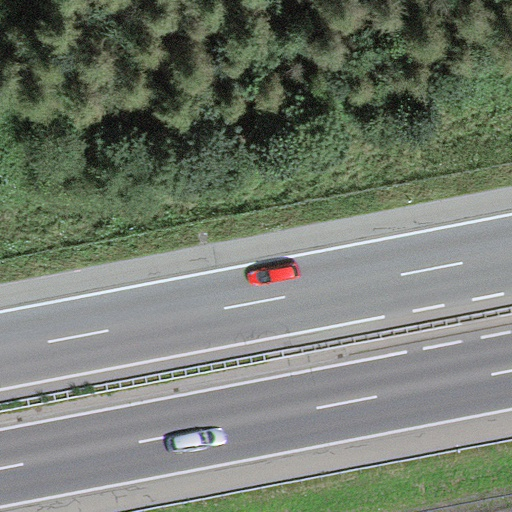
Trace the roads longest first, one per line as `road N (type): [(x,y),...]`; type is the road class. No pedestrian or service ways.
road 1 (motorway): [(0,468),(511,370)]
road 2 (motorway): [(511,253),(0,350)]
